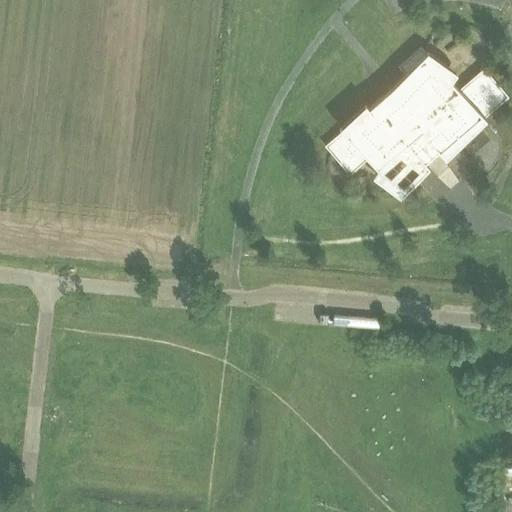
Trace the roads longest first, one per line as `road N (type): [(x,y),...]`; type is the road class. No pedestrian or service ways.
road 1 (residential): [(511,327),(434,318),(405,306),(282,295),(231,304),(48,282)]
road 2 (residential): [(27,511),(48,282)]
